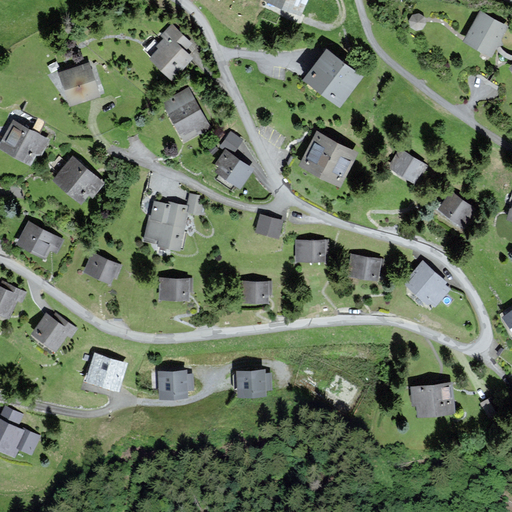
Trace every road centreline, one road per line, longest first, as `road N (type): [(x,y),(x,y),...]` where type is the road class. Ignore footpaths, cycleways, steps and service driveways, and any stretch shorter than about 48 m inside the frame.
road 1 (residential): [(0,259),(103,325),(135,336),(370,319),(474,348),(486,326),(450,263),(289,197)]
road 2 (residential): [(287,377),(271,362),(235,364),(196,397),(130,400),(83,414),(0,395)]
road 3 (residential): [(289,197),(208,32),(180,0)]
road 4 (residential): [(358,0),(372,42),(389,61),(511,149)]
road 5 (residential): [(129,156),(238,205),(272,207),(289,197)]
